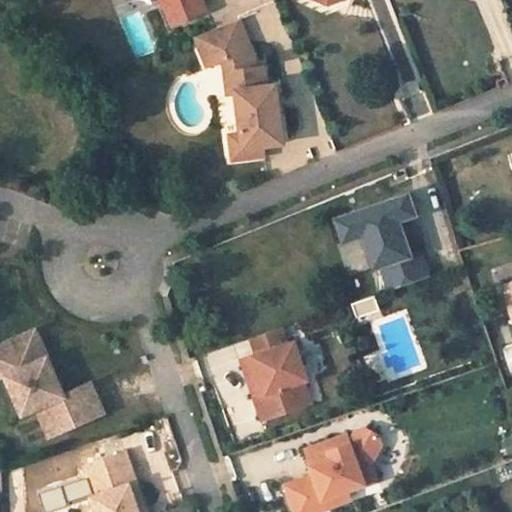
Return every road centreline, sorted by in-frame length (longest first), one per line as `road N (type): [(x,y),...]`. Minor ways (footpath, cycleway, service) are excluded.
road 1 (residential): [(143,241),(511,102)]
road 2 (residential): [(137,289),(216,511)]
road 3 (residential): [(65,230),(55,272),(71,296),(113,305),(137,289)]
